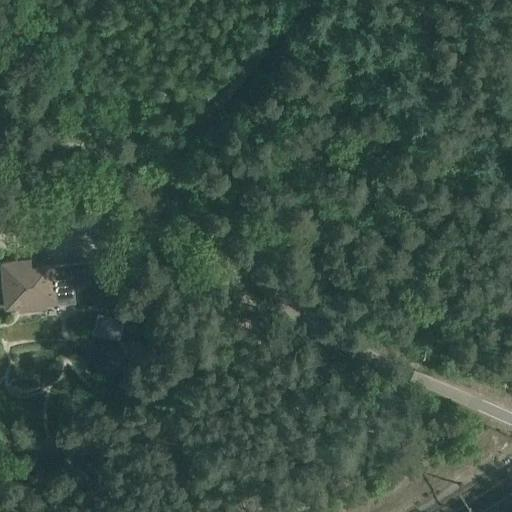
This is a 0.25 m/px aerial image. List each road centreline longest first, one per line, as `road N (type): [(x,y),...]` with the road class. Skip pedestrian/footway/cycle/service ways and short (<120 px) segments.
road 1 (unclassified): [(511,420),(306,316),(159,178),(112,156),(0,145)]
road 2 (track): [(305,0),(159,178)]
road 3 (track): [(112,156),(9,0)]
